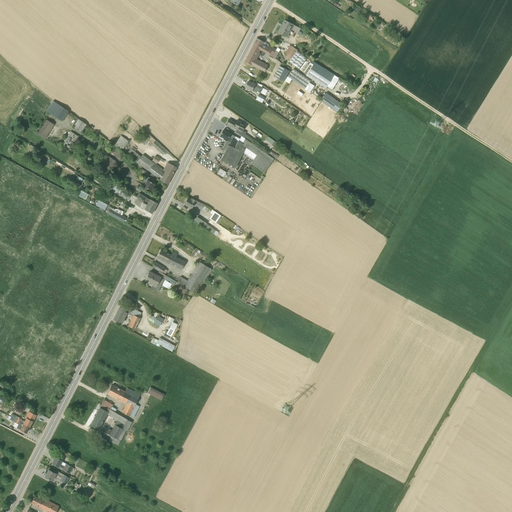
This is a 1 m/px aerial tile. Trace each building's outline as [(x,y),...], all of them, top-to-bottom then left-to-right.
[(284,20),(286,21),(282,28),(281,27),(278,32),(288,37),(291,30),(295,32),(294,32),(298,34),(301,29),(285,20),(284,20)] [(254,46),(260,50),(272,57),(276,50),(264,43),(264,42),(258,39),(254,46)] [(254,61),(260,50),(254,46),(246,61),(265,71),(261,78),(266,80),(275,63),(267,59),(265,64),(258,61),(257,62),(254,61)] [(285,53),(285,54),(291,59),(297,52),(298,51),(291,46),(290,46),(285,53)] [(335,75),(311,60),(309,64),(312,67),(306,76),(326,89),(335,75)] [(280,66),(274,76),(284,82),(290,71),(280,66)] [(263,88),(259,86),(256,84),(253,82),(252,83),(249,81),(246,87),(253,91),(254,87),(258,89),(257,91),(261,93),(262,91),(264,92),(265,89),(263,88)] [(309,83),(305,89),(306,91),(310,93),(314,86),(309,83)] [(320,100),(337,113),(343,105),(326,93),(320,100)] [(61,121),(68,111),(53,101),(46,111),(61,121)] [(46,139),(54,124),(46,119),(38,134),(46,139)] [(86,125),(78,119),(73,127),(81,133),(86,125)] [(226,124),(237,129),(236,132),(244,137),(245,134),(245,132),(242,130),(245,125),(237,121),(236,123),(228,119),(226,124)] [(263,174),(273,159),(245,139),(242,144),(232,139),(229,137),(230,134),(223,130),(220,136),(224,138),(223,139),(227,141),(223,149),(225,150),(220,160),(235,168),(243,153),(253,160),(250,164),(263,174)] [(70,132),(60,147),(68,152),(78,137),(70,132)] [(145,145),(151,136),(147,133),(140,142),(145,145)] [(122,152),(122,151),(129,142),(121,136),(114,146),(117,148),(122,152)] [(163,155),(166,151),(155,141),(151,145),(163,155)] [(154,166),(155,164),(142,155),(139,159),(133,154),(136,150),(133,147),(127,155),(133,160),(148,171),(155,176),(167,185),(177,167),(170,164),(167,168),(165,166),(163,170),(162,169),(161,171),(154,166)] [(123,152),(122,151),(122,152),(117,148),(113,154),(119,158),(123,152)] [(270,151),(268,153),(276,159),(279,156),(275,154),(270,151)] [(108,156),(97,172),(106,179),(117,163),(108,156)] [(155,156),(152,161),(156,164),(160,158),(155,156)] [(215,173),(222,177),(225,172),(218,168),(215,173)] [(143,186),(151,191),(155,184),(148,181),(150,178),(146,176),(143,182),(145,183),(143,186)] [(85,200),(88,195),(81,191),(78,196),(84,200),(85,199),(85,200)] [(128,201),(130,197),(122,193),(120,196),(128,201)] [(137,198),(148,204),(155,208),(157,204),(150,200),(147,198),(139,194),(137,198)] [(203,205),(200,203),(192,199),(191,200),(188,198),(184,204),(192,208),(194,203),(199,206),(198,208),(201,210),(203,205)] [(99,200),(96,206),(105,211),(108,205),(99,200)] [(155,208),(148,204),(147,205),(138,200),(135,205),(152,214),(155,208)] [(108,214),(123,223),(126,218),(114,212),(115,210),(109,207),(107,211),(109,212),(108,214)] [(221,216),(214,212),(210,219),(216,223),(221,216)] [(213,234),(216,230),(206,224),(204,228),(213,234)] [(181,269),(185,262),(175,258),(177,255),(172,252),(171,255),(161,250),(157,257),(181,269)] [(159,271),(162,273),(165,269),(154,262),(152,267),(159,271)] [(180,277),(177,282),(193,293),(200,282),(203,284),(211,270),(199,262),(187,281),(180,277)] [(167,277),(162,273),(159,271),(157,275),(150,272),(145,281),(154,286),(152,289),(159,292),(167,277)] [(131,320),(138,323),(140,318),(139,318),(141,313),(135,310),(132,312),(126,309),(120,305),(117,312),(125,316),(127,313),(133,317),(131,320)] [(123,319),(125,316),(117,312),(113,320),(119,323),(120,322),(122,323),(124,320),(123,319)] [(150,315),(147,320),(153,323),(156,319),(155,318),(157,314),(155,313),(153,317),(150,315)] [(156,319),(153,323),(159,327),(164,319),(158,316),(156,319)] [(138,323),(131,320),(128,326),(134,329),(138,323)] [(177,325),(172,322),(169,328),(174,331),(176,327),(177,325)] [(159,345),(171,351),(174,345),(158,337),(157,340),(152,337),(150,342),(158,346),(159,345)] [(0,385),(0,391),(6,394),(8,390),(0,385)] [(129,416),(133,418),(139,406),(135,404),(138,399),(140,395),(127,388),(125,392),(112,385),(107,394),(126,404),(122,412),(129,416)] [(149,386),(146,392),(161,400),(164,394),(149,386)] [(110,410),(101,405),(90,426),(98,430),(106,414),(116,420),(124,425),(122,429),(114,425),(111,431),(104,427),(100,435),(101,436),(100,437),(118,446),(126,431),(127,432),(132,423),(127,420),(110,410)] [(26,418),(32,422),(33,422),(36,415),(29,412),(26,418)] [(15,415),(12,421),(18,424),(17,428),(26,433),(30,427),(16,420),(18,417),(15,415)] [(16,420),(30,427),(32,422),(26,418),(25,421),(21,420),(20,419),(20,418),(18,417),(16,420)] [(69,473),(72,467),(61,461),(62,460),(55,457),(55,458),(54,458),(53,459),(53,460),(52,464),(55,465),(55,466),(69,473)] [(54,477),(61,481),(64,475),(57,471),(55,474),(48,470),(45,477),(52,481),(54,477)] [(41,500),(35,496),(31,503),(48,511),(56,511),(59,506),(42,498),(41,500)]
